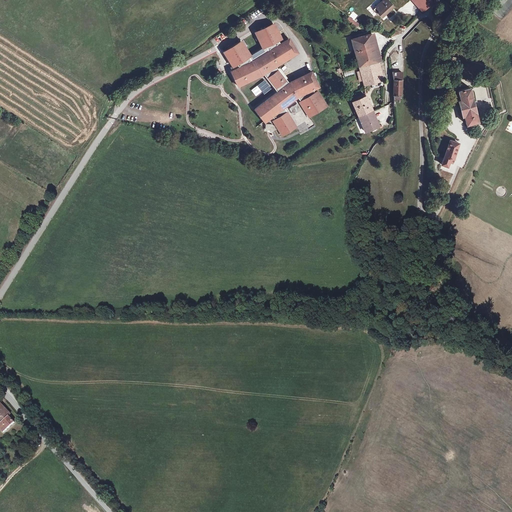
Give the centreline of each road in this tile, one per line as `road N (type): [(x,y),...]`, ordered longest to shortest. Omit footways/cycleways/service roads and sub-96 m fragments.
road 1 (unclassified): [(0,295),(129,96),(265,18),(275,18),(298,44),(301,59),(291,66)]
road 2 (unclassified): [(0,385),(109,511)]
road 3 (residential): [(385,102),(386,54),(437,0)]
